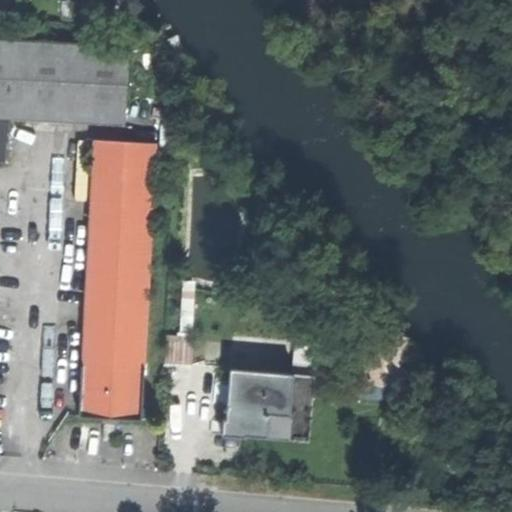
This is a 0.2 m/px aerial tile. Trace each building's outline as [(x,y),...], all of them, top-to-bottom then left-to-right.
[(0,37),(0,159),(8,160),(10,119),(123,125),(128,44),(0,37)] [(94,138),(83,414),(108,415),(143,417),(153,141),(94,138)] [(169,334),(168,362),(196,362),(197,335),(169,334)] [(367,379),(404,382),(406,340),(370,338),(367,379)] [(300,353),(299,370),(315,371),(316,354),(300,353)] [(264,436),(310,439),(315,371),(299,370),(229,365),(226,405),(222,405),(220,433),(264,436)]
